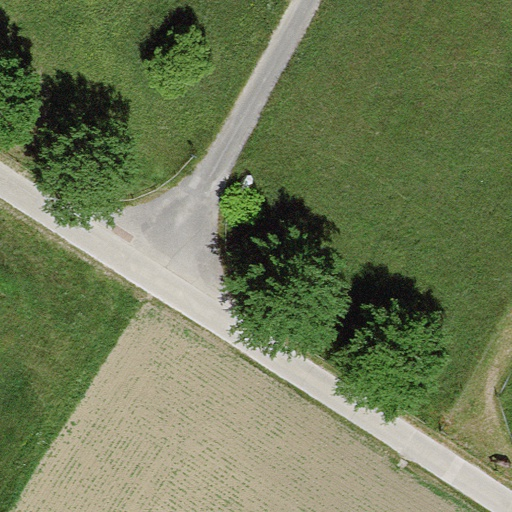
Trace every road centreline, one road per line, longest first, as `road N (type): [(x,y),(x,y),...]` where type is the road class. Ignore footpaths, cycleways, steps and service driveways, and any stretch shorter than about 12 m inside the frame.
road 1 (unclassified): [(511,506),(0,176)]
road 2 (track): [(312,0),(158,278)]
